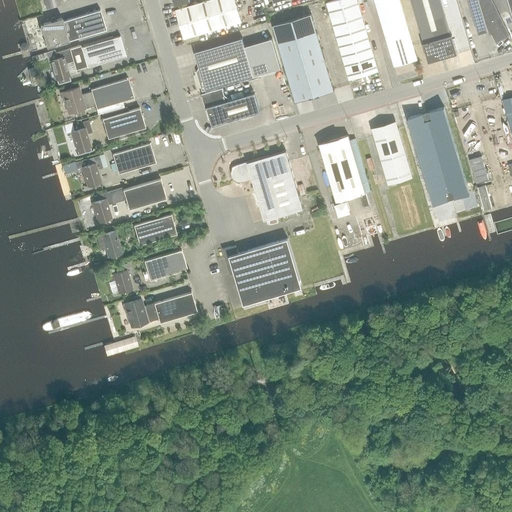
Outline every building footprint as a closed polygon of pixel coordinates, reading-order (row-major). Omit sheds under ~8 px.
[(207,0),(175,9),(184,38),(242,22),(235,0),(207,0)] [(351,88),(354,87),(361,85),(359,77),(378,71),(356,0),(336,0),(326,3),(351,88)] [(374,0),(394,67),(417,60),(399,0),(374,0)] [(451,35),(440,0),(410,0),(423,43),(428,62),(457,54),(451,35)] [(468,0),(478,34),(488,31),(486,28),(487,28),(495,43),(510,36),(491,0),(468,0)] [(63,21),(62,18),(40,24),(47,47),(69,40),(106,29),(100,10),(63,21)] [(311,14),(273,25),(296,102),(334,91),(311,14)] [(124,56),(119,36),(81,47),(87,66),(87,67),(124,56)] [(242,38),(194,52),(200,71),(196,72),(202,91),(254,76),(281,68),(272,38),(245,46),(242,38)] [(57,58),(51,60),(56,80),(58,84),(71,81),(69,76),(65,63),(73,61),(76,70),(87,66),(81,47),(80,45),(56,53),(57,58)] [(134,98),(128,78),(91,89),(91,91),(95,105),(96,109),(134,98)] [(65,100),(68,113),(95,105),(91,91),(81,94),(79,87),(60,92),(63,101),(65,100)] [(224,96),(222,88),(202,94),(207,107),(212,126),(240,118),(251,115),(260,112),(254,93),(231,100),(224,96)] [(511,97),(502,100),(511,134),(511,97)] [(108,138),(145,127),(139,107),(102,118),(108,138)] [(446,115),(428,120),(454,207),(472,202),(446,115)] [(75,122),(64,125),(66,133),(72,131),(72,133),(79,154),(91,151),(86,134),(92,132),(89,120),(83,122),(84,127),(78,129),(75,122)] [(428,120),(410,125),(436,212),(454,207),(428,120)] [(398,129),(389,131),(374,136),(388,184),(413,177),(398,129)] [(365,193),(350,140),(348,135),(319,144),(336,201),(338,201),(339,204),(336,204),(339,215),(349,212),(345,199),(365,193)] [(118,173),(156,162),(150,143),(112,154),(118,173)] [(303,209),(286,151),(238,165),(237,165),(236,165),(235,166),(234,166),(234,167),(233,168),(233,169),(232,170),(232,171),(232,172),(232,173),(232,174),(232,176),(233,177),(233,178),(234,179),(235,180),(236,180),(237,181),(239,181),(240,181),(242,181),(252,178),(264,220),(303,209)] [(86,159),(75,163),(76,169),(82,167),(88,186),(101,182),(97,169),(103,168),(99,155),(86,159)] [(482,156),(470,159),(477,183),(489,180),(482,156)] [(129,209),(166,198),(160,178),(123,189),(129,209)] [(485,185),(478,187),(484,210),(492,208),(485,185)] [(122,187),(99,194),(101,200),(93,202),(98,222),(111,218),(107,205),(126,199),(122,187)] [(511,207),(492,214),(495,223),(511,218),(511,207)] [(139,244),(177,233),(171,214),(133,225),(139,244)] [(96,236),(100,249),(106,247),(109,257),(121,253),(115,230),(96,236)] [(243,304),(302,287),(288,238),(238,253),(237,250),(230,247),(222,249),(230,274),(234,273),(243,304)] [(150,280),(187,269),(181,249),(144,260),(150,280)] [(121,271),(114,273),(119,292),(132,289),(128,276),(134,274),(130,262),(119,265),(121,271)] [(197,311),(191,292),(154,303),(158,319),(159,322),(197,311)] [(158,319),(154,303),(143,306),(141,299),(123,304),(125,312),(127,312),(131,327),(158,319)]
